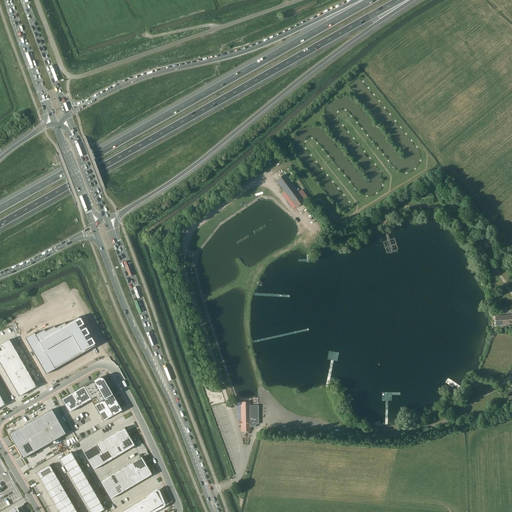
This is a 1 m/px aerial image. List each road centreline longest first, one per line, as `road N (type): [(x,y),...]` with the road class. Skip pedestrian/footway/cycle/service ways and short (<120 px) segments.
road 1 (motorway): [(0,224),(399,0)]
road 2 (motorway): [(370,0),(0,208)]
road 3 (motorway): [(107,219),(186,171),(409,0)]
road 4 (unclassified): [(35,0),(61,68),(76,77),(299,0)]
road 5 (primary): [(219,511),(107,219)]
road 6 (motorway): [(363,0),(241,53),(143,78),(88,103)]
road 7 (primary): [(99,242),(212,511)]
road 8 (unclassified): [(177,511),(142,424),(107,365),(89,367),(0,419)]
road 9 (track): [(148,35),(74,57),(50,0)]
road 10 (primary): [(8,0),(54,122)]
